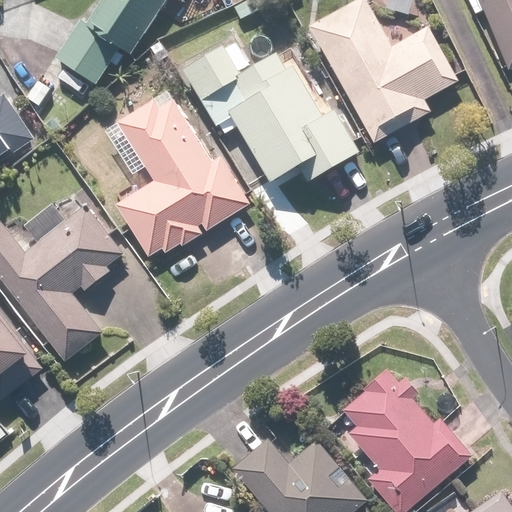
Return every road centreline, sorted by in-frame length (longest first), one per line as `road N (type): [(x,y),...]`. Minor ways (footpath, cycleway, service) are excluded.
road 1 (secondary): [(31,511),(229,357),(423,246)]
road 2 (residential): [(423,246),(511,397)]
